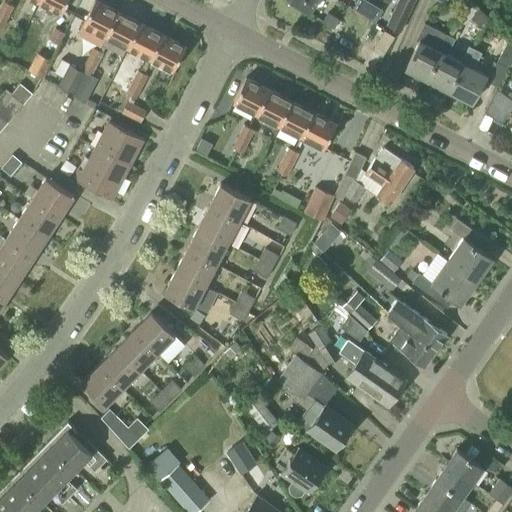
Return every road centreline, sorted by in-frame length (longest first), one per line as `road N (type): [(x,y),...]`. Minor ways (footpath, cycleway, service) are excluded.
road 1 (residential): [(0,410),(123,243),(232,32)]
road 2 (residential): [(232,32),(511,174)]
road 3 (residential): [(361,511),(442,398)]
road 4 (residential): [(442,398),(511,295)]
